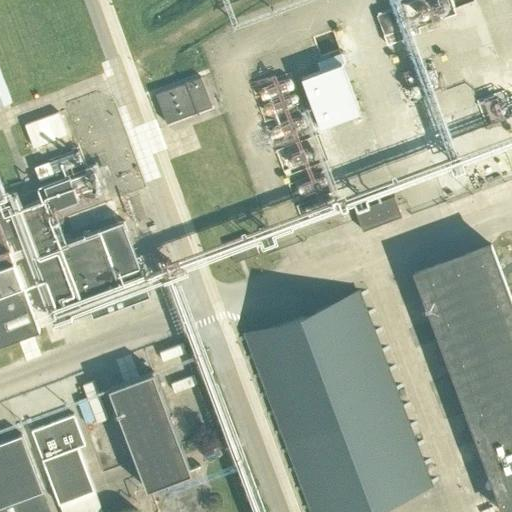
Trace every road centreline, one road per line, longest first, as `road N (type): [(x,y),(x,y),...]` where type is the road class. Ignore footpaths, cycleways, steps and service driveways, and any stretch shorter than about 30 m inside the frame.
road 1 (unknown): [(206,305),(99,0)]
road 2 (unknown): [(280,511),(206,305)]
road 3 (unknown): [(206,305),(0,377)]
